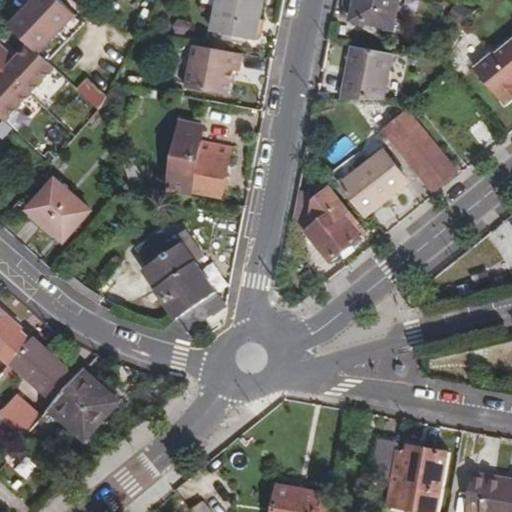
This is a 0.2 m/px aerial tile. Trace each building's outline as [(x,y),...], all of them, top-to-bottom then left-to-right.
[(2,0),(0,2),(18,19),(35,0),(2,0)] [(31,6),(10,27),(30,46),(40,55),(77,16),(60,0),(44,0),(35,10),(31,6)] [(257,40),(264,0),(221,0),(216,32),(257,40)] [(356,0),(352,21),(393,30),(400,0),(356,0)] [(40,55),(48,62),(85,23),(77,16),(40,55)] [(449,44),(454,47),(465,31),(460,27),(449,44)] [(0,67),(31,96),(56,69),(48,62),(40,55),(30,46),(17,60),(0,44),(0,67)] [(511,45),(500,56),(497,56),(478,71),(508,109),(511,106),(511,45)] [(242,73),(245,56),(197,47),(189,89),(230,96),(233,72),(242,73)] [(342,102),(383,102),(393,54),(353,47),(342,102)] [(0,116),(7,123),(31,96),(0,67),(0,116)] [(78,89),(99,109),(107,96),(88,78),(78,89)] [(396,146),(410,164),(433,193),(458,173),(411,114),(386,134),(396,146)] [(0,135),(7,142),(16,133),(2,120),(0,122),(0,135)] [(181,128),(178,142),(201,146),(204,133),(181,128)] [(201,146),(178,142),(168,191),(221,202),(231,152),(201,146)] [(388,152),(401,171),(410,164),(396,146),(388,152)] [(344,183),(368,217),(408,188),(397,174),(401,171),(388,152),(344,183)] [(124,165),(132,188),(145,191),(135,160),(124,165)] [(92,215),(55,183),(29,211),(67,244),(92,215)] [(313,205),(298,203),(292,231),(312,232),(334,260),(363,237),(361,234),(366,231),(334,189),(313,203),(313,205)] [(188,232),(169,244),(175,253),(149,270),(147,272),(187,332),(225,306),(198,265),(207,260),(188,232)] [(175,253),(169,244),(166,240),(141,258),(149,270),(175,253)] [(24,332),(0,310),(0,357),(1,358),(24,332)] [(33,341),(24,332),(1,358),(11,367),(33,341)] [(69,372),(33,341),(11,367),(6,373),(16,380),(22,373),(48,396),(69,372)] [(120,403),(85,373),(78,381),(52,411),(87,441),(120,403)] [(20,434),(26,440),(44,420),(21,399),(3,418),(20,434)] [(0,441),(8,448),(20,434),(3,418),(0,416),(0,441)] [(394,483),(401,447),(380,443),(374,479),(394,483)] [(439,511),(449,456),(404,448),(398,485),(403,486),(403,488),(394,486),(390,508),(414,511),(439,511)] [(511,511),(511,485),(488,481),(489,475),(473,473),(466,511),(511,511)] [(511,479),(489,475),(488,481),(511,485),(511,479)] [(328,511),(332,496),(280,487),(275,511),(328,511)] [(219,511),(212,499),(200,506),(202,511),(219,511)]
